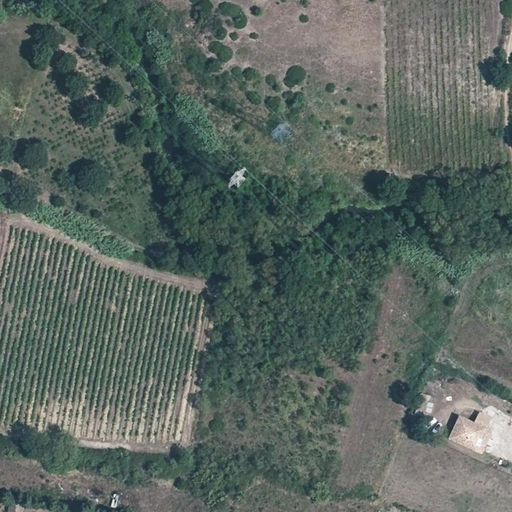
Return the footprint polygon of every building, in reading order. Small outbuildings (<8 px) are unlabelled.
[(417,411),(429,414),(434,397),(421,394),(417,411)] [(511,408),(499,402),(495,409),(511,416),(511,414),(511,408)] [(491,417),(479,412),(475,422),(487,427),(491,417)] [(475,422),(460,416),(450,439),(477,451),(487,427),(475,422)] [(483,454),(494,430),(487,427),(477,451),(483,454)]
